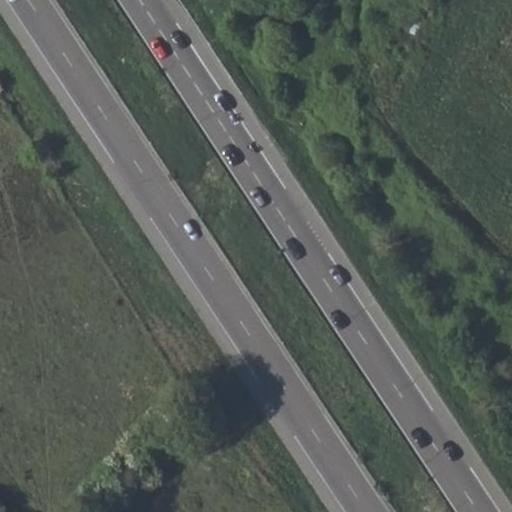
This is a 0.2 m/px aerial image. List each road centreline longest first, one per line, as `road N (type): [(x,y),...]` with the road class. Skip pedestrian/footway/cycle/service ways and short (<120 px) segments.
road 1 (trunk): [(29,0),(368,511)]
road 2 (trunk): [(480,511),(142,0)]
road 3 (track): [(511,401),(230,0)]
